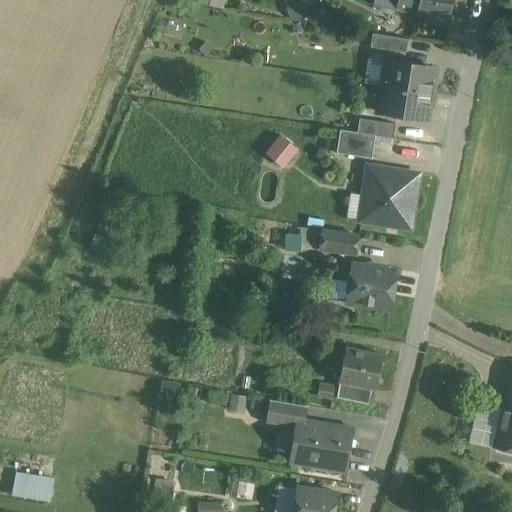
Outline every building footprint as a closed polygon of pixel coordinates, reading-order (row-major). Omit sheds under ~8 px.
[(313,16),(308,0),(287,0),(284,1),(292,23),(313,16)] [(379,0),(378,5),(454,19),(457,0),(379,0)] [(401,30),(402,15),(387,14),(386,30),(401,30)] [(406,53),(408,40),(373,34),(371,48),(387,50),(406,53)] [(387,50),(382,78),(437,88),(443,60),(406,53),(387,50)] [(432,117),(437,88),(382,78),(376,106),(432,117)] [(394,124),(359,119),(357,132),(374,135),(392,138),(394,124)] [(374,135),(339,131),(336,154),(371,158),(374,135)] [(283,169),(298,150),(280,136),(265,154),(283,169)] [(412,234),(424,172),(370,162),(358,224),(412,234)] [(316,249),(355,256),(359,235),(320,228),(316,249)] [(347,299),(397,308),(405,265),(355,256),(347,299)] [(392,349),(348,341),(346,356),(343,371),(341,379),(344,380),(378,386),(385,387),(392,349)] [(343,371),(346,356),(330,353),(326,368),(343,371)] [(378,386),(344,380),(341,394),(375,400),(378,386)] [(511,380),(500,444),(511,446),(511,380)] [(181,383),(162,381),(160,396),(178,399),(181,383)] [(334,385),(319,383),(317,398),(331,401),(334,385)] [(246,396),(231,394),(229,412),(244,413),(246,396)] [(361,422),(311,413),(313,404),(275,397),(272,415),(301,420),(294,459),(352,470),(361,422)] [(14,471),(11,497),(50,500),(53,474),(14,471)] [(176,480),(154,478),(150,506),(173,507),(176,480)] [(342,511),(347,490),(296,481),(290,511),(342,511)] [(197,511),(218,511),(218,502),(197,502),(197,511)]
